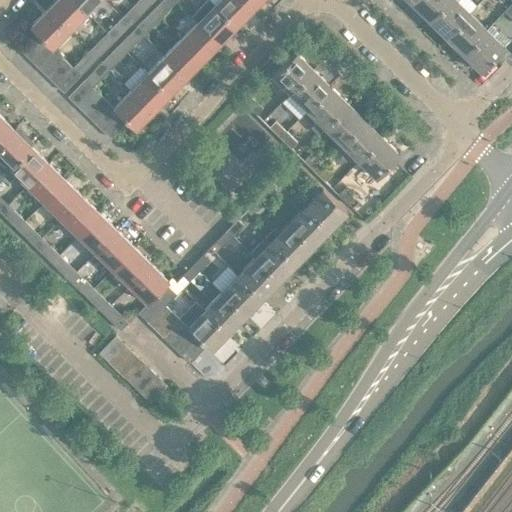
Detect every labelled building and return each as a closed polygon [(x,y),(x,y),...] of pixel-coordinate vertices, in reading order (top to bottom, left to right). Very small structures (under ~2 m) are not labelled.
[(85,11),(73,0),(53,0),(47,7),(68,28),(85,11)] [(73,0),(85,11),(96,0),(73,0)] [(139,14),(147,5),(142,0),(137,0),(131,6),(139,14)] [(219,41),(235,24),(214,3),(210,0),(204,0),(191,14),(197,20),(219,41)] [(235,24),(252,7),(245,0),(216,0),(214,3),(235,24)] [(413,0),(411,2),(411,3),(411,2),(428,19),(446,0),(413,0)] [(445,35),(445,36),(469,11),(468,11),(456,0),(446,0),(428,19),(445,35)] [(160,1),(152,9),(160,17),(168,8),(160,1)] [(511,1),(503,11),(511,19),(511,1)] [(29,24),(37,32),(45,40),(51,46),(52,45),(68,28),(47,7),(30,24),(30,23),(29,24)] [(143,18),(151,26),(160,17),(152,9),(143,18)] [(446,36),(462,52),(486,28),(469,12),(469,11),(445,36),(446,36)] [(180,37),(202,58),(219,41),(197,20),(180,37)] [(122,31),(115,23),(106,32),(114,39),(122,31)] [(490,25),(486,28),(462,52),(479,69),(480,70),(498,51),(503,47),(504,46),(503,45),(502,45),(493,36),(497,32),(490,25)] [(20,49),(28,58),(45,40),(37,32),(20,49)] [(105,48),(114,39),(106,32),(97,40),(105,48)] [(127,35),(118,44),(126,51),(134,42),(127,35)] [(185,75),(202,58),(180,37),(164,54),(185,75)] [(51,46),(45,40),(28,58),(37,66),(54,49),(51,46)] [(110,52),(117,60),(126,51),(118,44),(110,52)] [(509,53),(503,47),(498,51),(493,57),(499,63),(509,53)] [(46,74),(62,57),(54,49),(37,66),(46,74)] [(272,76),(289,92),(312,68),(296,52),(296,51),(295,50),(271,75),(272,76)] [(164,54),(147,72),(168,93),(185,75),(164,54)] [(46,74),(54,83),(71,66),(62,57),(46,74)] [(81,57),(72,66),(79,74),(89,65),(81,57)] [(72,66),(71,66),(54,83),(63,91),(79,74),(72,66)] [(329,84),(312,68),(289,92),(306,108),(306,109),(330,85),(329,84)] [(93,69),(84,78),(92,86),(101,77),(93,69)] [(168,93),(147,72),(130,89),(151,110),(168,93)] [(67,95),(76,104),(93,87),(92,86),(84,78),(67,95)] [(330,85),(306,109),(307,109),(317,119),(310,126),(317,133),(324,126),(323,126),(347,102),(330,85)] [(101,95),(93,87),(76,104),(84,112),(101,95)] [(112,106),(118,112),(127,120),(135,128),(135,127),(151,110),(130,89),(114,106),(113,105),(112,106)] [(93,121),(110,103),(101,95),(84,112),(93,121)] [(250,96),(244,103),(255,114),(262,108),(250,96)] [(340,142),(340,143),(364,118),(363,118),(347,102),(323,126),(324,126),(340,142)] [(93,121),(101,129),(118,112),(112,106),(110,103),(93,121)] [(127,120),(118,112),(101,129),(110,137),(127,120)] [(0,141),(13,128),(0,115),(0,141)] [(341,143),(358,159),(381,135),(364,119),(365,119),(364,118),(340,143),(341,143)] [(279,137),(285,130),(274,120),(268,126),(279,137)] [(0,157),(9,166),(30,145),(13,128),(0,141),(0,157)] [(296,141),(285,130),(279,137),(290,147),(296,141)] [(398,152),(381,135),(358,159),(374,175),(374,176),(375,177),(399,152),(398,151),(398,152)] [(47,162),(30,145),(9,166),(26,183),(47,162)] [(313,170),(320,165),(309,154),(302,160),(313,170)] [(294,160),(282,171),(289,177),(300,166),(294,160)] [(43,200),(64,178),(47,162),(26,183),(43,200)] [(330,175),(320,165),(313,170),(324,181),(330,175)] [(81,195),(64,178),(43,200),(60,217),(81,195)] [(270,184),(259,195),(266,201),(276,190),(270,184)] [(320,188),(321,188),(304,205),(328,228),(345,211),(345,212),(346,211),(322,187),(320,188)] [(337,193),(348,205),(354,198),(343,187),(337,193)] [(78,233),(99,212),(81,195),(60,217),(78,233)] [(249,206),(255,212),(266,201),(259,195),(249,206)] [(288,221),(287,222),(312,246),(312,245),(328,228),(304,205),(288,222),(288,221)] [(16,228),(24,220),(15,211),(7,219),(16,228)] [(116,229),(99,212),(78,233),(95,250),(116,229)] [(236,218),(226,229),(233,235),(243,224),(236,218)] [(32,228),(24,220),(16,228),(25,236),(32,228)] [(311,246),(312,246),(287,222),(281,229),(275,223),(265,234),(295,262),(311,246)] [(112,267),(133,246),(116,229),(95,250),(112,267)] [(215,240),(222,246),(233,235),(226,229),(215,240)] [(278,279),(295,262),(265,234),(248,251),(254,256),(278,280),(279,279),(278,279)] [(50,261),(58,254),(49,245),(42,253),(50,261)] [(129,284),(132,281),(150,262),(133,246),(112,267),(129,284)] [(203,252),(193,263),(199,269),(209,259),(203,252)] [(67,262),(58,254),(50,261),(59,270),(67,262)] [(254,257),(237,273),(245,281),(261,297),(277,280),(278,280),(254,256),(253,256),(254,257)] [(150,262),(132,281),(129,284),(146,300),(145,301),(146,302),(154,294),(168,279),(167,278),(167,279),(150,262)] [(182,274),(188,280),(199,269),(193,263),(182,274)] [(261,297),(245,281),(237,273),(221,290),(220,290),(245,314),(261,297)] [(76,286),(85,295),(92,287),(84,279),(76,286)] [(93,303),(101,296),(92,287),(85,295),(93,303)] [(158,298),(162,302),(164,304),(175,293),(169,287),(158,298)] [(244,315),(245,314),(220,290),(220,291),(204,308),(227,331),(244,314),(244,315)] [(158,298),(154,294),(146,302),(137,311),(146,320),(162,302),(158,298)] [(188,328),(197,336),(205,344),(210,349),(211,348),(227,331),(204,308),(196,301),(189,308),(196,316),(187,324),(186,325),(188,328)] [(171,311),(164,304),(162,302),(146,320),(154,328),(171,311)] [(180,319),(171,311),(154,328),(163,337),(180,319)] [(118,312),(110,320),(120,329),(127,321),(118,312)] [(188,328),(186,325),(180,319),(163,337),(171,345),(188,328)] [(171,345),(180,353),(197,336),(188,328),(171,345)] [(98,351),(106,360),(123,343),(115,334),(98,351)] [(205,344),(197,336),(180,353),(189,362),(205,344)] [(132,351),(123,343),(106,360),(115,368),(132,351)] [(140,359),(132,351),(115,368),(124,377),(140,359)] [(124,377),(132,385),(149,368),(140,359),(124,377)] [(158,376),(149,368),(132,385),(141,393),(158,376)] [(166,384),(158,376),(141,393),(149,402),(166,384)]
